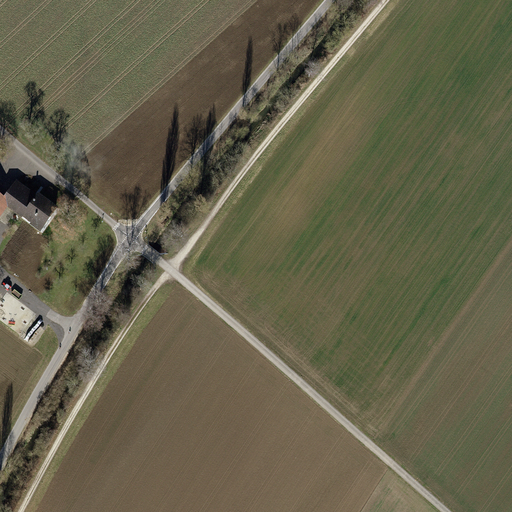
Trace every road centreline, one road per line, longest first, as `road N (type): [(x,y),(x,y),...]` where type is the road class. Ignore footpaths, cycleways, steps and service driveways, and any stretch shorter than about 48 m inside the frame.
road 1 (track): [(21,511),(111,350),(248,164),(384,0)]
road 2 (unclassified): [(0,127),(130,236)]
